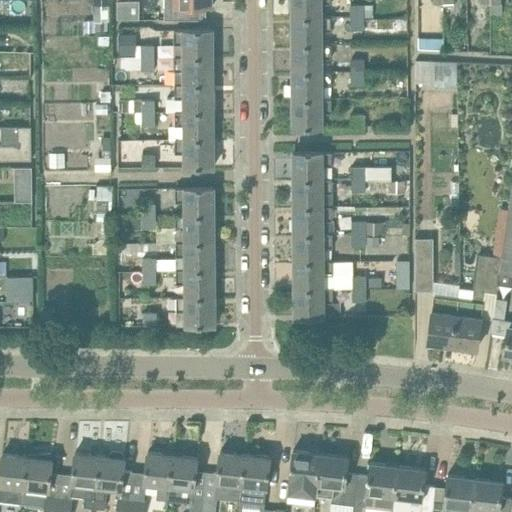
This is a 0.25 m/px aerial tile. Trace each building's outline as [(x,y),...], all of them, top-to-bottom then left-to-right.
[(164,0),(165,16),(178,17),(205,17),(205,6),(212,6),(211,0),(164,0)] [(331,3),(331,0),(291,0),(292,16),(323,16),(323,3),(331,3)] [(129,1),(116,1),(116,17),(129,17),(129,1)] [(363,3),(350,3),(350,17),(364,17),(363,3)] [(323,16),(292,16),(292,44),(323,44),(323,31),(330,31),(330,16),(323,16)] [(364,17),(350,17),(350,29),(364,29),(364,18),(364,17)] [(108,20),(96,20),(96,30),(108,30),(108,20)] [(174,43),(174,56),(183,56),(212,55),(212,28),(192,28),(174,28),(174,43)] [(133,34),(120,34),(120,55),(129,55),(133,55),(133,34)] [(420,34),(420,48),(435,49),(435,35),(420,34)] [(98,35),(98,44),(108,44),(109,35),(98,35)] [(154,44),(140,44),(141,55),(141,57),(154,57),(154,44)] [(323,44),(292,44),(292,71),(323,71),(323,58),(331,58),(331,44),(323,44)] [(133,55),(129,55),(130,69),(141,69),(141,57),(141,55),(133,55)] [(183,56),(174,56),(174,69),(174,83),(183,83),(213,83),(212,55),(183,56)] [(155,70),(154,57),(141,57),(141,69),(141,70),(155,70)] [(364,58),(350,58),(350,71),(364,71),(364,58)] [(416,59),(415,81),(435,82),(435,87),(455,87),(456,61),(416,59)] [(323,71),(292,71),(292,99),(323,99),(323,85),(332,85),(332,71),(323,71)] [(364,84),(364,71),(350,71),(350,84),(364,84)] [(183,83),(174,83),(174,98),(183,98),(183,110),(213,110),(213,83),(183,83)] [(141,99),(141,112),(155,112),(155,99),(141,99)] [(332,113),(332,99),(292,99),(293,127),(323,127),(323,113),(332,113)] [(108,104),(97,104),(98,122),(109,122),(108,104)] [(183,110),(174,110),(174,124),(183,124),(183,138),(213,137),(213,110),(183,110)] [(155,124),(155,112),(141,112),(141,125),(155,124)] [(351,113),(351,127),(365,126),(364,113),(351,113)] [(0,143),(0,159),(31,159),(30,126),(18,126),(18,143),(0,143)] [(183,138),(174,138),(174,152),(183,152),(183,167),(193,167),(213,166),(213,137),(183,138)] [(119,165),(129,163),(126,146),(116,147),(119,165)] [(294,151),(293,151),(293,178),(323,178),(333,178),(332,166),(332,151),(313,151),(294,151)] [(132,154),(132,165),(141,165),(141,166),(155,166),(155,153),(141,153),(141,154),(132,154)] [(366,165),(351,165),(351,178),(366,178),(366,165)] [(31,166),(15,166),(15,184),(31,184),(31,166)] [(323,178),(293,178),(293,206),(324,206),(333,206),(333,191),(333,178),(323,178)] [(366,178),(351,178),(351,191),(366,191),(366,178)] [(403,179),(388,179),(388,190),(403,190),(403,179)] [(511,179),(508,208),(497,284),(511,285),(511,179)] [(193,187),(175,187),(175,201),(176,201),(184,201),(184,214),(214,213),(213,186),(193,187)] [(96,200),(96,220),(111,220),(111,200),(96,200)] [(141,202),(141,215),(156,215),(156,202),(141,202)] [(324,206),(293,206),(294,233),(323,233),(324,233),(324,219),(330,219),(333,219),(333,206),(324,206)] [(457,299),(451,345),(477,348),(479,328),(481,315),(492,317),(497,284),(508,208),(499,206),(493,255),(478,253),(474,288),(459,286),(457,299)] [(184,214),(175,214),(175,242),(214,241),(214,213),(184,214)] [(156,215),(141,215),(142,228),(156,228),(156,215)] [(365,220),(352,220),(352,231),(366,231),(365,220)] [(366,236),(366,231),(352,231),(352,245),(366,245),(366,236)] [(323,233),(294,233),(294,261),(324,261),(324,247),(333,247),(333,233),(330,233),(324,233),(323,233)] [(378,236),(366,236),(366,245),(366,246),(378,246),(378,236)] [(432,237),(414,236),(414,258),(415,290),(432,291),(432,280),(432,258),(432,237)] [(214,241),(175,242),(175,256),(183,256),(183,268),(214,268),(214,241)] [(142,257),(142,270),(156,270),(156,257),(142,257)] [(409,287),(409,260),(397,260),(397,287),(409,287)] [(324,261),(294,261),(294,289),(332,288),(332,274),(333,274),(333,261),(324,261)] [(183,268),(175,268),(175,282),(177,282),(185,282),(185,296),(214,295),(214,268),(183,268)] [(142,270),(143,283),(156,282),(156,270),(142,270)] [(73,274),(62,273),(61,288),(65,289),(64,298),(81,299),(82,289),(72,289),(73,274)] [(365,288),(365,274),(352,275),(353,288),(365,288)] [(19,299),(33,299),(32,275),(18,276),(19,299)] [(381,277),(368,277),(368,285),(381,285),(381,277)] [(332,301),(332,288),(294,289),(294,316),(324,316),(324,301),(332,301)] [(365,288),(353,288),(353,300),(366,300),(365,288)] [(177,296),(176,296),(176,305),(176,325),(215,324),(214,295),(185,296),(177,296)] [(451,345),(457,299),(433,295),(427,341),(451,345)] [(143,312),(143,325),(156,325),(156,312),(143,312)] [(511,320),(492,317),(490,331),(507,334),(503,352),(511,353),(511,320)] [(291,469),(288,491),(315,495),(320,452),(293,449),(291,469)] [(110,455),(100,454),(94,507),(104,508),(106,486),(121,488),(125,457),(123,457),(124,454),(121,451),(113,450),(110,452),(110,455)] [(220,450),(218,470),(215,491),(229,493),(228,498),(239,499),(244,453),(220,450)] [(75,451),(73,471),(70,495),(85,497),(84,505),(94,507),(100,454),(75,451)] [(147,451),(145,471),(144,482),(158,484),(156,498),(167,499),(172,454),(147,451)] [(0,472),(0,500),(22,503),(24,485),(28,455),(2,452),(0,472)] [(24,485),(22,503),(43,506),(45,494),(48,494),(49,488),(50,478),(52,458),(51,458),(51,452),(39,453),(39,456),(37,456),(28,455),(24,485)] [(320,452),(315,495),(332,497),(332,502),(352,504),(353,499),(353,498),(356,473),(347,472),(349,456),(320,452)] [(241,485),(239,499),(265,502),(266,488),(268,476),(270,456),(244,453),(241,485)] [(189,504),(188,511),(201,511),(203,494),(193,493),(194,488),(197,457),(172,454),(167,499),(170,499),(170,500),(173,501),(175,502),(189,504)] [(351,511),(365,511),(366,506),(393,509),(394,494),(398,465),(370,461),(369,475),(356,473),(353,498),(353,499),(352,504),(351,511)] [(393,509),(392,511),(393,511),(431,511),(434,486),(424,485),(426,468),(398,465),(394,494),(393,509)] [(434,486),(431,511),(470,511),(474,477),(447,474),(446,487),(434,486)] [(474,477),(470,511),(507,511),(510,498),(501,497),(503,480),(474,477)] [(43,506),(42,511),(58,511),(60,496),(48,494),(45,494),(43,506)] [(214,511),(216,496),(203,494),(201,511),(214,511)] [(60,496),(58,511),(70,511),(73,497),(60,496)] [(128,511),(130,498),(117,496),(115,511),(128,511)] [(128,511),(143,511),(145,500),(130,498),(128,511)]
